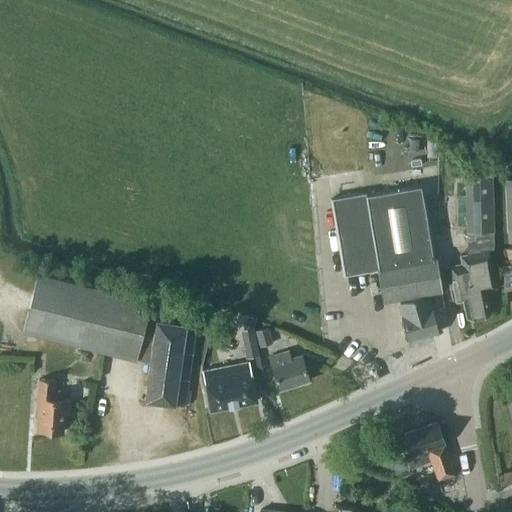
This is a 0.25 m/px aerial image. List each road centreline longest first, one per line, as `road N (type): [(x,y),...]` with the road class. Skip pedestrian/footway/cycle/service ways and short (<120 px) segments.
road 1 (primary): [(452,365),(298,435),(198,468),(98,486),(0,490)]
road 2 (residential): [(479,511),(452,365)]
